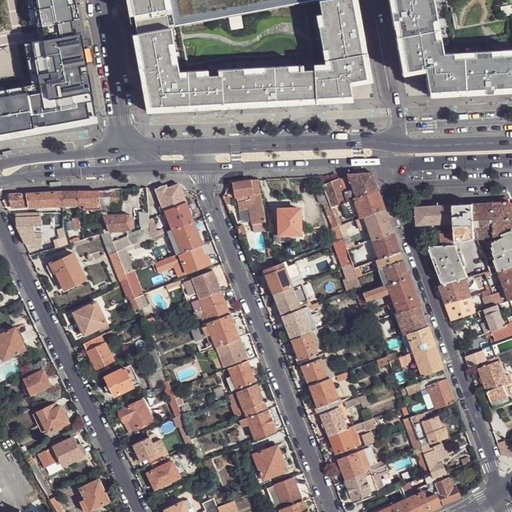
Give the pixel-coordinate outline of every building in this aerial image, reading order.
[(0,0),(0,46),(79,33),(73,0),(0,0)] [(123,0),(129,33),(173,25),(168,0),(123,0)] [(368,69),(354,0),(310,0),(173,25),(129,33),(144,111),(349,99),(346,80),(364,77),(363,70),(368,69)] [(168,0),(173,25),(306,0),(168,0)] [(429,0),(387,0),(406,96),(511,91),(511,52),(439,57),(429,0)] [(0,46),(0,139),(33,133),(33,132),(45,130),(45,131),(95,122),(81,45),(79,33),(0,46)] [(370,171),(346,173),(347,176),(352,189),(355,197),(377,189),(370,171)] [(318,175),(322,184),(338,178),(343,192),(352,189),(347,176),(344,177),(343,173),(338,173),(331,174),(318,175)] [(228,182),(231,181),(232,186),(234,196),(236,196),(260,192),(257,178),(229,180),(228,182)] [(338,178),(322,184),(329,202),(330,206),(341,202),(346,200),(343,192),(338,178)] [(186,201),(180,184),(178,183),(166,188),(166,184),(161,185),(158,186),(155,189),(163,211),(165,210),(186,201)] [(121,189),(97,191),(98,203),(109,203),(121,202),(121,189)] [(352,189),(343,192),(346,200),(353,198),(355,197),(352,189)] [(363,216),(384,208),(377,189),(355,197),(353,198),(358,213),(346,217),(347,221),(360,216),(363,216)] [(76,191),(8,194),(10,207),(77,204),(76,191)] [(97,191),(76,191),(77,204),(83,204),(98,203),(97,191)] [(260,192),(236,196),(237,205),(246,204),(247,209),(248,208),(251,208),(252,214),(250,215),(251,224),(265,221),(260,192)] [(2,200),(6,208),(10,207),(8,194),(2,200)] [(156,211),(154,198),(147,200),(150,212),(156,211)] [(346,200),(341,202),(343,209),(346,217),(358,213),(353,198),(346,200)] [(193,220),(186,201),(165,210),(165,212),(172,228),(193,220)] [(511,208),(509,201),(473,203),(474,235),(475,238),(476,237),(487,237),(492,237),(511,229),(511,228),(511,208)] [(329,202),(323,204),(332,227),(329,229),(333,242),(342,238),(339,229),(338,225),(334,216),(332,212),(330,206),(329,202)] [(336,211),(343,209),(341,202),(330,206),(332,212),(334,216),(338,215),(336,211)] [(109,203),(98,203),(99,208),(101,212),(102,214),(107,214),(106,205),(109,205),(109,203)] [(473,203),(451,204),(452,222),(453,228),(453,232),(454,242),(474,235),(473,203)] [(451,204),(415,206),(416,224),(452,222),(451,204)] [(280,233),(299,232),(298,207),(278,208),(278,233),(280,233)] [(371,239),(393,231),(384,208),(363,216),(364,218),(371,239)] [(40,212),(14,213),(15,226),(23,242),(36,245),(41,243),(40,212)] [(101,212),(97,214),(104,232),(108,230),(102,214),(101,212)] [(107,214),(102,214),(108,230),(130,230),(133,226),(133,217),(129,214),(107,214)] [(76,216),(69,218),(72,229),(79,227),(76,216)] [(149,225),(150,237),(162,232),(164,231),(163,228),(157,230),(152,216),(148,218),(149,221),(149,225)] [(193,220),(172,228),(173,231),(181,251),(200,244),(202,243),(193,220)] [(341,224),(338,225),(339,229),(342,238),(343,239),(350,236),(345,222),(341,224)] [(243,224),(234,227),(238,235),(245,233),(243,224)] [(126,236),(112,241),(116,250),(125,246),(150,237),(149,225),(141,228),(126,234),(126,236)] [(492,251),(499,270),(511,265),(511,230),(511,229),(492,237),(487,237),(492,251)] [(104,232),(100,233),(109,254),(110,254),(116,251),(116,250),(112,241),(108,230),(104,232)] [(173,231),(169,233),(177,253),(179,252),(181,251),(173,231)] [(393,231),(371,239),(379,258),(400,251),(393,231)] [(150,237),(125,246),(127,251),(134,248),(135,249),(158,239),(158,238),(164,235),(162,232),(150,237)] [(453,232),(439,232),(440,244),(454,243),(454,242),(453,232)] [(487,237),(476,237),(481,244),(484,254),(492,251),(487,237)] [(343,239),(342,238),(333,242),(342,266),(351,262),(346,248),(345,245),(343,239)] [(354,246),(346,248),(351,262),(353,268),(358,266),(374,260),(379,258),(371,239),(354,246)] [(436,244),(429,244),(443,283),(464,277),(466,277),(467,276),(455,243),(454,243),(440,244),(436,244)] [(181,251),(179,252),(182,259),(186,271),(186,272),(210,263),(206,253),(204,254),(200,244),(181,251)] [(133,270),(134,270),(127,251),(125,246),(116,250),(116,251),(125,273),(133,270)] [(116,251),(110,254),(120,280),(122,279),(127,277),(125,273),(116,251)] [(379,258),(374,260),(378,268),(383,266),(403,259),(400,251),(379,258)] [(492,251),(484,254),(489,270),(490,273),(498,271),(499,270),(492,251)] [(63,288),(85,278),(72,252),(46,265),(49,272),(53,270),(54,272),(56,271),(63,288)] [(175,261),(182,259),(179,252),(177,253),(171,255),(173,262),(175,261)] [(164,266),(173,262),(171,255),(161,259),(164,266)] [(182,273),(186,271),(182,259),(175,261),(179,271),(182,273)] [(403,259),(383,266),(389,283),(409,275),(403,259)] [(274,264),(263,269),(272,293),(291,285),(283,266),(281,262),(274,264)] [(286,265),(283,266),(291,285),(294,284),(297,283),(301,281),(303,280),(295,262),(286,265)] [(342,266),(341,266),(346,280),(356,276),(353,268),(351,262),(342,266)] [(511,298),(511,265),(499,270),(498,271),(509,300),(511,299),(511,298)] [(383,266),(378,268),(384,284),(386,283),(389,283),(383,266)] [(187,280),(184,282),(189,294),(197,291),(200,298),(221,290),(212,269),(195,276),(192,277),(192,278),(187,280)] [(133,270),(125,273),(127,277),(129,282),(133,294),(134,297),(142,294),(133,270)] [(485,297),(493,295),(492,293),(486,276),(484,272),(480,273),(486,289),(482,290),(485,297)] [(389,283),(386,283),(389,291),(397,312),(419,303),(409,275),(389,283)] [(120,280),(119,281),(126,297),(128,296),(133,294),(129,282),(127,277),(122,279),(120,280)] [(171,287),(184,282),(187,280),(186,277),(170,283),(171,287)] [(443,283),(438,284),(445,303),(470,295),(465,281),(464,277),(443,283)] [(294,284),(291,285),(297,302),(308,298),(301,281),(297,283),(294,284)] [(384,284),(362,292),(366,300),(389,291),(386,283),(384,284)] [(280,313),(299,306),(297,302),(291,285),(272,293),(280,313)] [(192,301),(191,301),(195,312),(199,310),(203,308),(206,313),(209,322),(230,314),(221,290),(200,298),(192,301)] [(197,291),(189,294),(189,296),(191,296),(192,301),(200,298),(197,291)] [(497,291),(492,293),(493,295),(496,304),(502,302),(497,291)] [(363,311),(369,308),(366,300),(362,292),(356,294),(362,311),(363,311)] [(143,293),(142,294),(134,297),(138,306),(139,308),(148,305),(143,293)] [(133,294),(128,296),(133,308),(138,306),(134,297),(133,294)] [(451,320),(476,311),(470,295),(445,303),(451,320)] [(83,334),(106,323),(95,300),(73,311),(83,334)] [(502,302),(496,304),(498,309),(499,310),(509,306),(506,300),(502,302)] [(397,312),(394,313),(402,334),(406,333),(427,325),(419,303),(397,312)] [(483,309),(485,314),(498,309),(496,304),(483,309)] [(311,331),(316,329),(308,310),(307,306),(302,308),(311,331)] [(302,308),(281,316),(290,339),(309,332),(311,331),(302,308)] [(369,308),(363,311),(367,320),(371,331),(377,329),(373,321),(369,308)] [(498,309),(485,314),(487,320),(491,330),(492,329),(504,325),(504,324),(499,310),(498,309)] [(363,324),(367,320),(363,311),(362,311),(359,312),(363,324)] [(206,313),(201,315),(204,324),(206,323),(209,322),(206,313)] [(209,322),(206,323),(215,346),(239,337),(230,314),(209,322)] [(144,320),(148,330),(152,328),(150,324),(156,321),(154,316),(144,320)] [(378,319),(373,321),(377,329),(378,332),(379,337),(384,335),(378,319)] [(484,332),(491,330),(487,320),(481,322),(484,332)] [(491,330),(484,332),(486,337),(493,334),(495,340),(511,333),(511,320),(509,322),(504,324),(504,325),(492,329),(491,330)] [(204,324),(201,324),(205,335),(208,342),(210,348),(211,348),(215,346),(206,323),(204,324)] [(193,328),(191,328),(196,339),(205,335),(201,324),(199,325),(193,328)] [(427,325),(406,333),(410,344),(413,351),(434,344),(427,325)] [(15,327),(0,334),(0,354),(3,360),(26,349),(15,327)] [(311,331),(309,332),(317,353),(324,350),(316,329),(311,331)] [(309,332),(290,339),(299,362),(317,354),(317,353),(309,332)] [(86,350),(104,341),(101,335),(83,343),(86,350)] [(239,337),(215,346),(216,349),(220,359),(223,367),(247,358),(239,337)] [(96,369),(114,361),(110,354),(104,341),(86,350),(96,369)] [(410,344),(405,346),(406,348),(408,353),(413,351),(410,344)] [(422,375),(443,368),(434,344),(413,351),(415,357),(418,366),(422,375)] [(154,347),(148,349),(156,368),(162,366),(154,347)] [(339,347),(330,351),(333,357),(341,354),(339,347)] [(214,362),(220,359),(216,349),(210,351),(214,362)] [(398,350),(386,355),(387,356),(388,360),(392,359),(400,356),(398,351),(398,350)] [(110,354),(114,361),(120,357),(117,351),(116,351),(110,354)] [(324,353),(326,359),(327,359),(333,357),(330,351),(324,353)] [(392,359),(388,360),(389,362),(390,364),(398,361),(400,366),(408,363),(411,358),(415,357),(413,351),(408,353),(400,356),(392,359)] [(481,361),(482,361),(478,351),(465,356),(468,365),(481,361)] [(482,365),(478,367),(490,400),(507,394),(503,384),(508,382),(505,374),(498,355),(482,361),(481,361),(482,365)] [(379,366),(389,362),(388,360),(387,356),(383,358),(377,360),(379,366)] [(308,386),(328,379),(321,361),(320,358),(300,365),(308,386)] [(217,369),(223,367),(220,359),(214,362),(217,369)] [(328,379),(329,378),(335,376),(327,359),(326,359),(321,361),(328,379)] [(248,360),(228,368),(231,376),(236,388),(255,381),(248,360)] [(131,363),(124,367),(132,386),(140,382),(131,363)] [(114,395),(132,386),(124,367),(118,369),(117,366),(115,367),(116,371),(105,376),(111,388),(114,395)] [(161,382),(167,379),(162,366),(156,368),(157,370),(161,382)] [(157,370),(146,375),(151,387),(161,382),(157,370)] [(31,394),(50,385),(46,375),(43,376),(40,371),(24,379),(31,394)] [(444,372),(425,379),(427,385),(446,377),(444,372)] [(338,381),(346,378),(344,373),(336,376),(338,381)] [(109,389),(111,388),(105,376),(103,377),(109,389)] [(236,388),(231,376),(226,378),(231,390),(236,388)] [(436,408),(455,401),(446,377),(427,385),(428,388),(436,408)] [(328,379),(308,386),(315,404),(316,407),(338,399),(329,378),(328,379)] [(161,382),(165,392),(171,389),(167,379),(161,382)] [(425,379),(419,381),(421,388),(422,390),(428,388),(427,385),(425,379)] [(421,388),(419,381),(409,385),(411,391),(421,388)] [(257,384),(236,392),(239,398),(242,406),(245,413),(246,417),(267,409),(257,384)] [(171,389),(165,392),(172,407),(177,405),(177,404),(174,397),(171,389)] [(232,401),(239,398),(236,392),(230,395),(232,401)] [(349,400),(344,402),(346,408),(360,402),(362,407),(369,405),(364,394),(354,398),(355,401),(350,403),(349,400)] [(179,395),(174,397),(177,404),(182,402),(179,395)] [(134,429),(153,420),(143,399),(119,411),(124,421),(129,418),(134,429)] [(338,399),(316,407),(318,412),(340,404),(338,399)] [(177,405),(180,413),(189,410),(186,401),(182,402),(177,404),(177,405)] [(315,404),(308,406),(309,409),(314,407),(316,413),(318,412),(316,407),(315,404)] [(177,405),(172,407),(175,416),(176,416),(181,414),(180,413),(177,405)] [(47,432),(69,423),(61,406),(58,407),(50,411),(48,407),(38,412),(47,432)] [(338,407),(319,415),(328,435),(346,428),(338,407)] [(255,438),(275,430),(267,409),(246,417),(249,423),(255,438)] [(414,426),(419,440),(426,437),(428,444),(448,436),(444,426),(442,427),(441,424),(437,415),(425,419),(423,412),(410,417),(414,426)] [(242,426),(249,423),(246,417),(240,420),(242,426)] [(407,429),(409,428),(414,426),(410,417),(403,420),(407,429)] [(129,431),(134,429),(129,418),(124,421),(129,431)] [(362,422),(364,427),(373,423),(371,418),(362,422)] [(355,430),(364,427),(362,422),(353,425),(355,430)] [(346,428),(354,447),(360,444),(355,430),(353,425),(346,428)] [(409,428),(407,429),(416,452),(422,450),(421,446),(419,440),(414,426),(409,428)] [(335,454),(354,447),(346,428),(328,435),(335,454)] [(120,443),(132,437),(129,431),(117,437),(120,443)] [(359,436),(363,446),(374,441),(370,431),(359,436)] [(188,432),(183,434),(187,444),(192,442),(188,432)] [(135,451),(140,461),(148,457),(157,453),(151,442),(148,436),(131,444),(135,451)] [(426,437),(419,440),(421,446),(427,444),(428,444),(426,437)] [(497,443),(501,455),(510,457),(510,456),(511,455),(511,438),(511,437),(497,443)] [(63,466),(82,457),(76,445),(73,438),(44,451),(51,465),(60,460),(63,466)] [(160,438),(151,442),(157,453),(160,451),(165,448),(160,438)] [(80,443),(76,445),(82,457),(86,455),(80,443)] [(434,449),(438,458),(446,455),(442,443),(433,446),(434,449)] [(427,444),(421,446),(422,450),(423,453),(429,450),(429,448),(428,445),(427,444)] [(276,445),(249,455),(256,474),(258,480),(265,478),(286,470),(285,466),(283,460),(280,454),(278,449),(276,445)] [(376,461),(370,446),(362,449),(369,464),(376,461)] [(345,480),(363,472),(369,470),(371,470),(369,464),(362,449),(336,459),(345,480)] [(429,450),(423,453),(431,473),(432,476),(439,474),(445,472),(441,462),(439,462),(438,458),(434,449),(429,450)] [(416,452),(414,453),(423,476),(431,473),(423,453),(422,450),(416,452)] [(157,453),(148,457),(150,462),(163,456),(163,455),(162,453),(161,454),(160,451),(157,453)] [(152,466),(154,469),(166,463),(163,456),(150,462),(152,466)] [(34,463),(31,457),(26,460),(30,466),(34,463)] [(379,467),(384,465),(382,459),(376,461),(369,464),(371,470),(379,467)] [(154,469),(146,472),(154,489),(179,476),(171,460),(166,463),(154,469)] [(48,496),(52,494),(34,463),(30,466),(48,496)] [(384,465),(379,467),(381,472),(388,469),(386,464),(384,465)] [(369,470),(371,475),(380,472),(381,472),(379,467),(371,470),(369,470)] [(369,470),(363,472),(371,493),(377,491),(371,475),(369,470)] [(363,472),(345,480),(353,500),(371,493),(363,472)] [(431,473),(423,476),(425,483),(429,482),(431,486),(435,484),(435,483),(433,480),(432,476),(431,473)] [(439,474),(432,476),(433,480),(435,483),(438,482),(442,481),(439,474)] [(293,477),(274,484),(284,508),(302,500),(293,477)] [(258,480),(255,487),(267,482),(265,478),(258,480)] [(442,504),(459,496),(456,487),(452,489),(448,478),(442,481),(438,482),(435,483),(435,484),(442,504)] [(100,506),(108,501),(98,480),(80,489),(85,499),(91,510),(93,509),(95,510),(100,507),(100,506)] [(404,492),(410,489),(407,482),(400,485),(404,492)] [(279,509),(284,508),(274,484),(270,486),(271,488),(268,490),(276,510),(279,509)] [(427,511),(430,511),(440,506),(435,494),(425,498),(422,491),(406,498),(412,511),(427,511)] [(63,511),(54,496),(49,499),(56,511),(63,511)] [(216,504),(214,497),(202,502),(205,509),(216,504)] [(164,508),(173,504),(171,498),(161,503),(164,508)] [(187,498),(183,500),(187,509),(192,507),(189,500),(187,498)] [(393,511),(412,511),(406,498),(390,506),(393,511)] [(85,511),(86,511),(91,510),(85,499),(80,501),(85,511)] [(188,511),(187,509),(183,500),(182,499),(173,504),(164,508),(163,509),(164,511),(188,511)] [(236,499),(218,506),(220,511),(231,511),(239,509),(236,499)] [(284,508),(279,509),(279,511),(306,511),(302,500),(284,508)]
